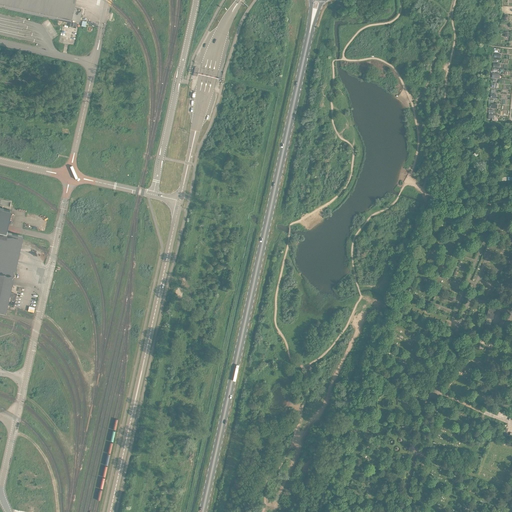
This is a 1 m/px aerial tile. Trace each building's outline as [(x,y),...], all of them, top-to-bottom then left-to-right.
[(0,0),(0,5),(70,21),(70,20),(76,21),(79,22),(82,9),(73,7),(73,6),(74,0),(0,0)] [(0,230),(6,232),(11,210),(9,209),(0,207),(0,230)] [(22,236),(6,232),(0,230),(0,311),(5,312),(6,308),(7,304),(0,302),(3,291),(9,292),(21,241),(22,236)] [(9,292),(3,291),(0,302),(7,304),(14,306),(16,294),(9,292)] [(494,310),(489,309),(489,308),(489,309),(487,316),(486,317),(487,317),(482,333),(488,334),(490,328),(492,328),(493,326),(490,325),(492,318),(492,319),(492,318),(494,310)]
